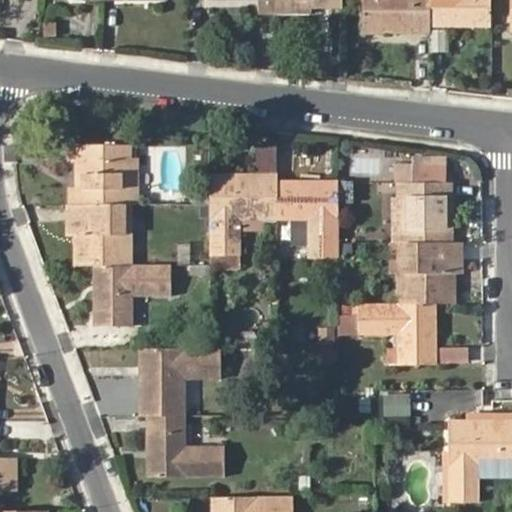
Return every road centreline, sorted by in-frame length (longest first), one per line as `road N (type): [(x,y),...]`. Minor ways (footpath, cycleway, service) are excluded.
road 1 (residential): [(0,70),(508,135)]
road 2 (residential): [(0,221),(106,511)]
road 3 (residential): [(511,302),(508,135)]
